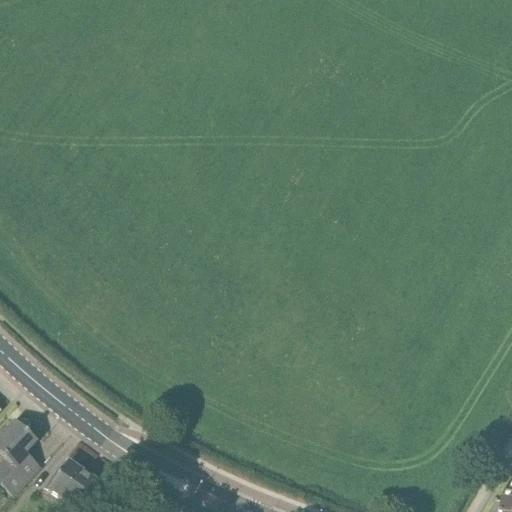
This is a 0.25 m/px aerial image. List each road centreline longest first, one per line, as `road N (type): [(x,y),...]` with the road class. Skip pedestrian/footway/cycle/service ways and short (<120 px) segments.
road 1 (secondary): [(264,511),(94,430)]
road 2 (secondary): [(94,430),(206,511)]
road 3 (secondary): [(94,430),(0,351)]
